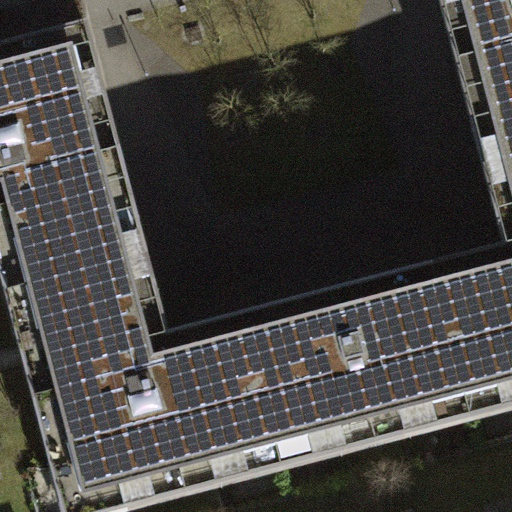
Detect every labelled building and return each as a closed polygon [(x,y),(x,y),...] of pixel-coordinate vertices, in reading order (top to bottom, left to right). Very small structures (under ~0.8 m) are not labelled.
[(511,0),(438,0),(464,94),(511,81),(511,0)] [(87,27),(0,50),(0,272),(21,350),(26,374),(170,337),(87,27)] [(511,81),(464,94),(505,248),(511,246),(511,81)] [(511,246),(505,248),(431,270),(470,423),(511,411),(511,246)] [(431,270),(240,319),(280,473),(470,423),(431,270)] [(62,511),(127,511),(280,473),(240,319),(170,337),(26,374),(62,511)]
